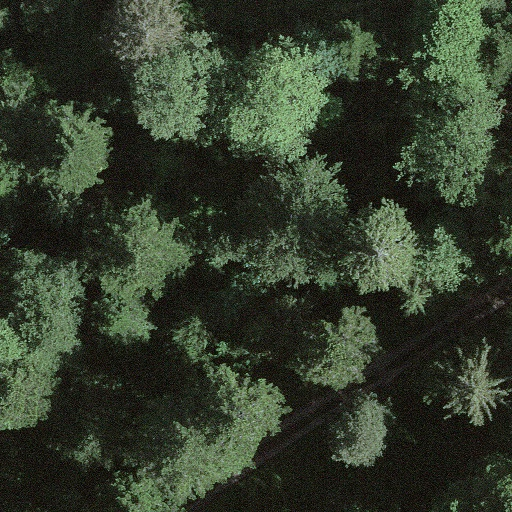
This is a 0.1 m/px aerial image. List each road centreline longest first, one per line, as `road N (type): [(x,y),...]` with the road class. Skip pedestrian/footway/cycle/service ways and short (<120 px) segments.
road 1 (track): [(511,244),(121,511)]
road 2 (track): [(0,124),(220,0)]
